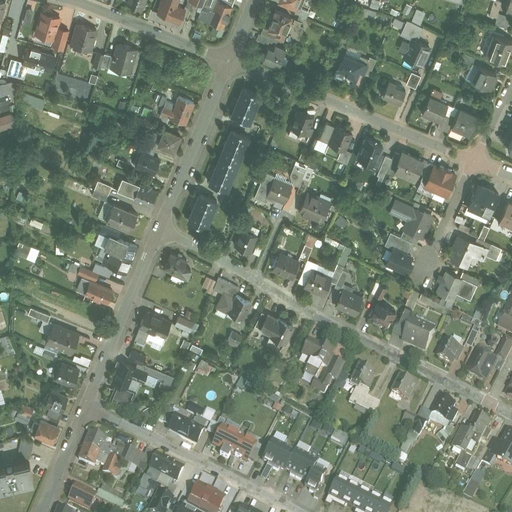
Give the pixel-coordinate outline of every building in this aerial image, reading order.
[(161,0),(161,2),(162,4),(158,12),(171,17),(171,19),(180,23),(185,9),(177,5),(178,0),(161,0)] [(217,0),(188,0),(204,6),(213,10),(218,0),(217,0)] [(218,0),(213,10),(204,6),(200,17),(216,23),(225,27),(227,20),(228,20),(231,13),(231,12),(233,6),(221,2),(218,0)] [(310,11),(301,7),(301,8),(298,6),(295,12),(307,17),(310,11)] [(507,17),(496,15),(498,7),(491,6),(490,15),(496,16),(495,24),(506,26),(507,17)] [(34,9),(27,7),(23,22),(30,24),(34,9)] [(412,17),(421,21),(425,12),(416,8),(412,17)] [(291,17),(276,11),(269,29),(276,32),(275,34),(283,37),(286,30),(291,18),(291,17)] [(61,17),(42,12),(36,33),(54,38),(58,27),(61,17)] [(394,17),(392,24),(401,27),(403,20),(394,17)] [(302,22),(292,18),(291,18),(286,30),(288,31),(287,34),(289,34),(289,35),(292,36),(293,36),(300,38),(301,34),(302,34),(303,29),(304,27),(302,26),(301,26),(300,24),(302,22)] [(424,27),(411,21),(407,20),(401,34),(412,39),(417,41),(424,27)] [(225,27),(216,23),(213,31),(214,34),(219,36),(222,35),(225,27)] [(96,29),(78,24),(72,45),(90,50),(96,29)] [(70,30),(58,27),(54,38),(52,44),(65,48),(70,30)] [(276,32),(269,29),(269,31),(263,28),(261,33),(281,41),(283,37),(275,34),(276,32)] [(202,32),(196,30),(192,38),(198,40),(202,32)] [(9,33),(3,32),(0,41),(0,49),(4,51),(9,33)] [(511,39),(493,33),(493,34),(495,35),(488,55),(485,54),(485,55),(506,62),(511,47),(511,46),(511,39)] [(35,35),(33,39),(48,44),(49,39),(35,35)] [(417,41),(412,39),(404,57),(422,65),(430,47),(417,41)] [(135,48),(118,44),(115,56),(113,55),(112,56),(111,55),(109,64),(129,70),(128,73),(129,73),(135,48)] [(275,46),(274,50),(268,48),(263,60),(279,66),(286,50),(275,46)] [(55,56),(40,51),(41,50),(31,47),(31,49),(27,48),(23,62),(51,70),(55,56)] [(98,52),(94,66),(100,68),(101,66),(105,54),(98,52)] [(105,54),(101,66),(108,68),(109,64),(111,55),(105,53),(105,54)] [(359,59),(343,53),(335,76),(336,77),(337,78),(342,80),(343,79),(354,84),(359,70),(364,72),(370,58),(370,57),(361,54),(359,59)] [(476,58),(465,53),(460,62),(471,68),(476,58)] [(370,58),(364,72),(370,74),(377,57),(371,55),(370,57),(370,58)] [(0,72),(7,74),(9,57),(3,56),(0,72)] [(496,74),(479,66),(474,74),(476,75),(473,82),(489,89),(496,74)] [(406,83),(415,87),(420,75),(411,71),(406,83)] [(83,97),(88,81),(57,73),(53,87),(70,91),(69,93),(83,97)] [(98,76),(91,74),(89,81),(95,84),(98,76)] [(396,82),(389,79),(385,89),(387,90),(385,96),(400,102),(405,89),(395,85),(396,82)] [(0,84),(0,98),(17,93),(13,80),(0,84)] [(261,95),(243,88),(232,114),(250,121),(261,95)] [(46,100),(25,93),(22,101),(43,109),(46,100)] [(163,95),(159,105),(163,107),(166,100),(167,97),(163,95)] [(195,102),(179,96),(176,104),(166,100),(163,107),(161,113),(186,123),(186,122),(194,103),(195,102)] [(448,104),(430,96),(422,112),(440,120),(444,113),(448,104)] [(478,116),(460,108),(456,115),(452,126),(453,126),(453,125),(464,130),(464,131),(465,131),(470,133),(478,116)] [(313,117),(298,111),(292,128),(300,131),(310,135),(313,128),(309,126),(313,117)] [(440,120),(438,127),(443,129),(449,115),(444,113),(440,120)] [(449,115),(443,129),(449,132),(451,128),(452,126),(456,115),(451,113),(449,115)] [(11,114),(0,117),(0,130),(15,126),(11,114)] [(153,121),(135,116),(133,123),(150,128),(153,121)] [(336,128),(328,125),(322,140),(330,143),(336,128)] [(464,130),(453,125),(453,126),(452,126),(451,128),(464,134),(465,131),(464,131),(464,130)] [(352,132),(337,127),(336,128),(330,143),(341,148),(345,149),(352,132)] [(300,131),(292,128),(289,135),(297,138),(300,131)] [(180,135),(165,129),(163,135),(159,144),(174,150),(180,135)] [(232,129),(210,183),(227,190),(249,136),(232,129)] [(163,135),(154,131),(150,140),(158,143),(159,144),(163,135)] [(383,145),(365,138),(365,139),(358,157),(358,156),(357,157),(358,157),(367,161),(366,164),(377,168),(378,166),(379,165),(378,165),(383,154),(380,152),(382,146),(383,146),(383,145)] [(318,139),(315,147),(338,156),(341,148),(330,143),(322,140),(318,139)] [(155,150),(141,145),(138,151),(141,152),(141,151),(153,156),(155,150)] [(336,160),(347,164),(352,152),(345,149),(341,148),(338,156),(336,160)] [(408,152),(402,150),(401,154),(394,168),(396,169),(415,177),(414,179),(418,171),(423,159),(424,159),(423,159),(408,152)] [(153,156),(141,151),(141,152),(136,165),(154,172),(160,159),(153,156)] [(392,158),(386,172),(394,175),(396,169),(394,168),(401,154),(395,151),(392,158)] [(386,155),(383,162),(378,175),(383,177),(386,172),(392,158),(386,155)] [(367,161),(358,157),(355,164),(364,168),(366,164),(367,161)] [(424,159),(423,159),(418,171),(424,173),(429,162),(424,159)] [(424,173),(421,180),(426,182),(434,164),(429,162),(424,173)] [(439,166),(434,164),(426,182),(425,185),(436,190),(446,168),(440,165),(439,166)] [(299,168),(294,166),(290,175),(293,183),(299,186),(307,168),(300,165),(299,168)] [(299,186),(297,192),(303,194),(314,168),(308,165),(307,168),(299,186)] [(446,168),(436,190),(446,195),(452,183),(456,174),(451,172),(452,170),(446,168)] [(276,196),(268,193),(274,179),(275,176),(265,172),(255,197),(265,201),(266,198),(274,202),(276,196)] [(138,185),(121,178),(117,188),(134,195),(138,185)] [(292,186),(274,179),(268,193),(276,196),(286,200),(292,186)] [(112,185),(98,180),(95,189),(108,194),(112,185)] [(145,185),(139,183),(134,195),(133,198),(151,205),(157,190),(150,187),(145,185)] [(452,183),(446,195),(444,199),(450,202),(457,186),(452,183)] [(478,183),(468,205),(478,210),(488,188),(478,183)] [(499,193),(488,188),(478,210),(489,215),(499,193)] [(108,194),(95,189),(92,195),(106,200),(108,194)] [(330,202),(307,192),(299,211),(323,220),(330,202)] [(217,201),(200,194),(189,221),(207,228),(217,201)] [(414,208),(396,200),(391,211),(409,219),(404,228),(408,230),(420,236),(422,237),(432,215),(414,207),(414,208)] [(103,201),(99,216),(107,218),(111,203),(103,201)] [(511,203),(508,201),(500,218),(511,223),(511,203)] [(137,212),(113,203),(106,219),(130,229),(137,212)] [(347,222),(340,215),(334,221),(341,228),(347,222)] [(259,230),(245,223),(243,229),(242,228),(242,229),(236,244),(235,244),(235,245),(251,252),(251,251),(250,251),(257,236),(258,235),(257,235),(259,230)] [(120,232),(104,225),(100,232),(110,236),(111,235),(117,238),(117,237),(118,237),(120,232)] [(490,228),(484,225),(478,237),(484,240),(490,228)] [(420,236),(408,230),(404,228),(401,236),(413,241),(417,243),(420,236)] [(401,236),(391,232),(385,244),(393,248),(393,247),(407,253),(413,241),(401,236)] [(317,237),(310,233),(306,244),(312,247),(317,237)] [(118,237),(117,237),(117,238),(111,235),(110,236),(105,248),(112,250),(131,258),(132,259),(137,245),(118,237)] [(487,247),(459,235),(454,246),(456,247),(452,258),(467,265),(467,264),(471,254),(482,258),(485,254),(487,248),(487,247)] [(264,244),(258,242),(254,253),(259,255),(264,244)] [(38,251),(20,243),(16,254),(33,262),(38,251)] [(502,248),(491,243),(488,248),(487,248),(485,254),(496,259),(502,248)] [(306,244),(300,258),(306,260),(312,247),(306,244)] [(407,253),(393,247),(393,248),(387,263),(388,264),(386,267),(393,270),(394,266),(405,271),(412,256),(407,253)] [(131,258),(112,250),(106,263),(126,271),(131,258)] [(187,260),(171,253),(164,269),(180,276),(180,275),(184,267),(187,260)] [(299,261),(280,253),(273,269),(292,277),(299,261)] [(318,265),(307,261),(303,271),(310,274),(313,275),(316,269),(316,270),(318,265)] [(81,266),(73,262),(70,269),(79,273),(81,266)] [(332,277),(331,280),(337,282),(343,269),(344,266),(338,263),(332,277)] [(98,272),(81,266),(79,273),(95,280),(98,272)] [(190,269),(184,267),(180,275),(187,277),(190,269)] [(316,270),(316,269),(313,275),(310,274),(305,285),(313,288),(313,287),(325,292),(324,293),(325,294),(331,280),(332,277),(316,270)] [(349,271),(343,269),(337,282),(336,283),(343,286),(349,271)] [(446,270),(437,292),(451,298),(454,291),(470,298),(477,284),(460,276),(446,270)] [(479,278),(462,271),(460,276),(477,284),(479,278)] [(206,276),(201,288),(211,293),(213,288),(211,287),(214,279),(206,276)] [(89,280),(82,277),(77,290),(84,293),(89,280)] [(240,287),(219,277),(214,288),(225,293),(234,298),(236,294),(240,287)] [(113,289),(91,280),(86,293),(107,302),(113,289)] [(380,285),(376,295),(382,298),(386,288),(380,285)] [(413,289),(405,305),(412,308),(420,292),(413,289)] [(350,293),(343,290),(337,305),(345,308),(345,309),(356,313),(363,297),(350,292),(350,293)] [(234,298),(225,293),(218,306),(235,315),(234,318),(240,321),(241,318),(243,319),(251,302),(236,294),(234,298)] [(396,312),(379,303),(372,316),(373,316),(370,322),(369,322),(369,323),(386,331),(396,312)] [(405,305),(397,323),(409,328),(413,321),(416,322),(418,316),(410,313),(412,308),(405,305)] [(51,315),(31,306),(28,312),(49,321),(51,315)] [(193,313),(187,310),(184,317),(190,320),(193,313)] [(162,318),(146,312),(135,340),(144,344),(149,332),(155,334),(157,331),(162,318)] [(268,315),(262,312),(258,320),(264,323),(268,315)] [(511,315),(507,313),(501,326),(511,332),(511,315)] [(294,326),(279,318),(278,319),(268,314),(268,315),(264,323),(261,328),(261,329),(271,334),(270,335),(271,336),(267,343),(280,349),(284,342),(285,343),(294,326)] [(184,317),(179,315),(175,325),(190,332),(195,322),(190,320),(184,317)] [(171,322),(162,318),(157,331),(165,334),(171,322)] [(264,323),(258,320),(255,325),(261,328),(264,323)] [(484,324),(474,320),(472,325),(476,327),(481,330),(484,324)] [(416,322),(413,321),(409,328),(404,340),(426,350),(435,331),(416,322)] [(66,328),(54,323),(47,341),(60,346),(66,328)] [(476,327),(466,347),(472,349),(481,330),(476,327)] [(79,333),(66,328),(60,346),(72,351),(79,333)] [(242,336),(233,331),(228,341),(236,346),(242,336)] [(0,344),(11,341),(9,334),(0,336),(0,344)] [(190,342),(184,339),(181,347),(187,350),(190,342)] [(310,340),(302,355),(311,359),(311,360),(308,366),(319,372),(322,366),(328,369),(333,359),(330,357),(333,351),(319,344),(319,345),(310,340)] [(464,350),(446,341),(438,357),(453,365),(456,359),(459,361),(464,350)] [(511,344),(505,341),(497,356),(505,361),(511,347),(511,344)] [(203,349),(192,344),(190,350),(200,355),(203,349)] [(55,352),(46,349),(44,354),(53,358),(55,352)] [(128,358),(142,363),(146,355),(131,349),(128,358)] [(485,359),(479,355),(480,353),(479,352),(468,373),(486,383),(497,361),(488,357),(485,359)] [(285,363),(275,358),(271,367),(280,372),(281,371),(285,363)] [(333,359),(328,369),(321,382),(328,386),(332,378),(337,380),(345,365),(333,359)] [(79,369),(62,362),(61,363),(57,361),(52,374),(57,376),(57,377),(73,384),(73,383),(74,383),(76,382),(77,379),(76,377),(79,369)] [(135,368),(121,362),(113,382),(117,384),(127,388),(132,376),(135,369),(135,368)] [(373,370),(360,364),(352,381),(368,389),(369,389),(373,379),(370,377),(373,370)] [(166,374),(151,368),(149,374),(163,380),(166,374)] [(146,373),(135,369),(132,376),(140,379),(143,381),(146,373)] [(161,385),(170,389),(175,378),(166,374),(163,380),(161,385)] [(7,376),(0,378),(0,387),(10,385),(7,376)] [(132,376),(127,388),(117,384),(111,399),(128,407),(131,400),(132,400),(132,399),(140,379),(132,376)] [(413,382),(400,376),(392,392),(408,400),(413,390),(410,388),(413,382)] [(256,388),(240,380),(236,389),(246,394),(249,389),(254,391),(256,388)] [(334,387),(342,391),(346,385),(337,380),(334,387)] [(321,382),(318,381),(314,388),(325,393),(329,386),(321,382)] [(368,389),(352,381),(350,385),(356,387),(348,402),(367,412),(373,399),(365,395),(368,389)] [(68,396),(52,389),(46,403),(63,410),(68,396)] [(442,398),(434,414),(448,420),(453,410),(455,405),(442,398)] [(373,399),(367,412),(373,415),(379,402),(373,399)] [(206,410),(191,402),(187,409),(202,417),(206,410)] [(34,408),(23,403),(20,411),(31,415),(34,408)] [(62,412),(51,408),(48,414),(59,419),(62,412)] [(150,410),(143,413),(148,423),(155,419),(150,410)] [(458,413),(453,410),(448,420),(453,423),(458,413)] [(172,416),(163,412),(159,421),(168,425),(172,416)] [(419,418),(409,413),(405,421),(415,425),(419,418)] [(60,420),(50,415),(48,420),(58,425),(60,420)] [(477,415),(468,431),(464,429),(457,441),(454,448),(475,459),(481,446),(480,445),(483,440),(484,438),(488,441),(493,432),(488,429),(492,423),(477,415)] [(203,430),(177,416),(170,430),(196,443),(203,430)] [(48,420),(43,418),(40,423),(37,431),(36,434),(53,441),(60,425),(58,425),(48,420)] [(428,422),(419,418),(415,425),(424,430),(428,422)] [(225,422),(220,419),(212,435),(217,437),(222,428),(225,422)] [(210,422),(207,432),(212,434),(215,424),(210,422)] [(239,423),(238,423),(235,430),(248,437),(252,430),(243,425),(239,423)] [(424,430),(415,425),(412,431),(421,436),(424,430)] [(464,429),(458,426),(451,438),(457,441),(464,429)] [(334,430),(326,427),(323,432),(331,436),(334,430)] [(231,454),(235,457),(244,439),(222,428),(217,437),(213,446),(223,450),(231,454)] [(330,440),(344,447),(349,437),(335,430),(330,440)] [(511,432),(510,431),(502,445),(495,457),(496,458),(504,463),(505,464),(505,463),(511,466),(511,432)] [(106,439),(90,432),(85,446),(100,452),(104,444),(106,439)] [(22,436),(15,454),(29,457),(35,441),(22,436)] [(256,444),(244,439),(235,457),(247,463),(248,459),(254,449),(256,444)] [(494,441),(489,450),(489,451),(483,461),(491,466),(496,458),(495,457),(502,445),(494,441)] [(135,451),(126,447),(124,452),(104,444),(100,452),(139,468),(141,463),(132,459),(135,451)] [(270,444),(263,459),(285,470),(286,468),(293,455),(270,444)] [(100,452),(85,446),(79,460),(95,466),(96,462),(100,452)] [(489,450),(483,447),(477,460),(482,463),(483,461),(489,451),(489,450)] [(248,459),(254,462),(259,451),(254,449),(248,459)] [(231,454),(223,450),(220,456),(228,460),(231,454)] [(139,468),(100,452),(96,462),(105,466),(103,472),(124,481),(126,478),(134,482),(139,468)] [(294,453),(293,455),(286,468),(309,479),(313,471),(316,464),(294,453)] [(157,454),(150,468),(146,477),(152,480),(157,482),(157,483),(162,474),(161,473),(165,467),(167,468),(170,461),(157,454)] [(12,464),(6,466),(6,467),(0,468),(0,488),(34,480),(29,461),(13,465),(12,464)] [(184,468),(170,461),(167,468),(165,467),(161,473),(162,474),(177,481),(184,468)] [(324,476),(313,471),(309,479),(307,484),(318,489),(324,476)] [(477,472),(467,490),(475,494),(485,477),(477,472)] [(328,496),(359,511),(389,511),(391,507),(336,479),(328,496)] [(152,480),(148,487),(156,491),(153,490),(157,482),(152,480)] [(157,483),(157,482),(153,490),(156,491),(158,492),(162,485),(157,483)] [(226,498),(198,483),(191,497),(192,498),(188,504),(189,507),(198,511),(200,511),(204,504),(218,511),(226,498)] [(96,495),(77,485),(70,500),(89,509),(96,495)] [(165,511),(172,500),(159,493),(149,511),(150,511),(165,511)]
